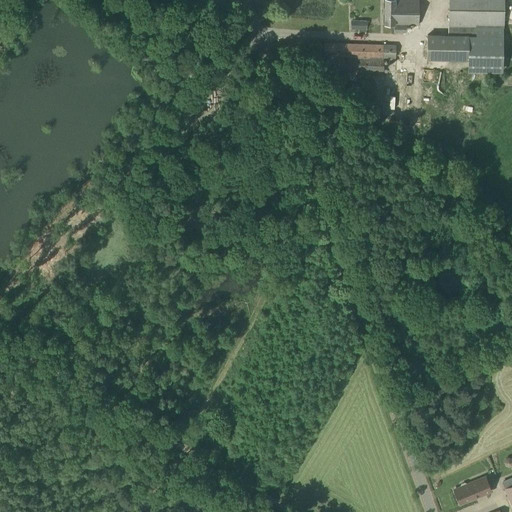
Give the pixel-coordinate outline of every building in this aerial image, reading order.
[(418,26),(419,0),(384,0),(384,24),(394,24),(394,33),(406,33),(406,25),(418,26)] [(448,0),(448,31),(448,36),(427,35),(427,60),(468,60),(468,72),(503,72),(504,31),(504,0),(448,0)] [(396,58),(396,45),(383,44),(324,43),(323,72),(343,72),(343,80),(364,81),(364,73),(370,73),(383,74),(384,58),(396,58)] [(443,160),(444,159),(449,152),(440,146),(434,154),(443,160)] [(459,487),(454,490),(460,504),(482,495),(491,491),(485,476),(473,482),(468,484),(464,482),(461,484),(459,487)] [(511,477),(501,482),(511,505),(511,508),(511,477)]
